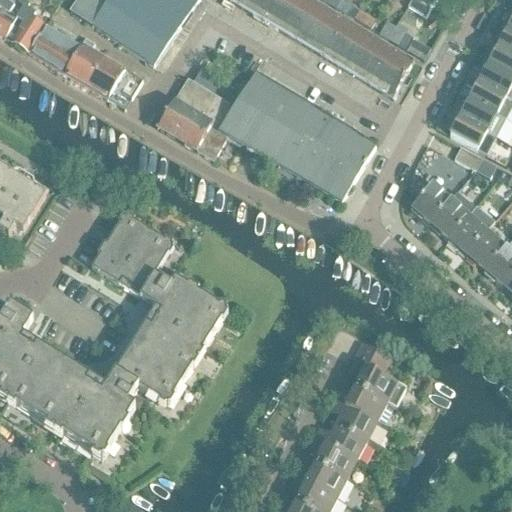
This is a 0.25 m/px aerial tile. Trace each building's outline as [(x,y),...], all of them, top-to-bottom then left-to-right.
[(1,0),(0,0),(0,41),(5,44),(15,28),(7,23),(16,8),(1,0)] [(81,0),(70,17),(93,32),(114,0),(81,0)] [(192,0),(114,0),(93,32),(153,73),(199,5),(192,0)] [(390,53),(301,0),(218,0),(368,89),(390,53)] [(413,0),(411,4),(412,4),(407,12),(425,22),(429,14),(437,0),(413,0)] [(20,2),(16,8),(7,23),(15,28),(5,44),(28,58),(45,32),(32,24),(35,20),(25,14),(29,7),(20,2)] [(353,24),(359,15),(341,4),(336,13),(353,24)] [(375,25),(359,15),(353,24),(370,34),(375,25)] [(511,22),(508,20),(501,32),(511,38),(511,22)] [(45,32),(28,58),(45,69),(62,42),(51,35),(56,27),(50,23),(45,32)] [(386,44),(394,31),(386,26),(378,39),(386,44)] [(394,31),(386,44),(405,55),(413,43),(405,38),(407,34),(397,28),(395,31),(394,31)] [(511,38),(501,32),(495,45),(500,48),(497,53),(511,60),(511,38)] [(62,42),(45,69),(63,81),(64,79),(80,51),(84,44),(77,40),(72,48),(62,42)] [(80,51),(64,79),(86,92),(104,62),(99,59),(98,62),(89,56),(94,48),(85,43),(84,44),(80,51)] [(390,53),(368,89),(392,103),(414,67),(390,53)] [(489,55),(482,67),(488,70),(511,83),(511,60),(497,53),(494,58),(489,55)] [(104,62),(86,92),(115,109),(121,99),(131,105),(142,86),(125,76),(126,75),(104,62)] [(511,83),(488,70),(478,88),(511,105),(511,83)] [(257,80),(236,112),(220,140),(227,144),(240,152),(242,150),(318,194),(352,137),(257,80)] [(469,83),(466,90),(471,92),(472,91),(476,93),(469,105),(505,125),(511,111),(511,105),(478,88),(469,83)] [(220,140),(236,112),(187,84),(158,134),(214,167),(227,144),(220,140)] [(469,105),(459,123),(495,143),(506,148),(511,137),(511,128),(505,125),(469,105)] [(459,123),(450,141),(478,156),(486,160),(495,143),(459,123)] [(352,137),(318,194),(342,208),(375,153),(365,147),(366,146),(352,137)] [(477,173),(481,165),(460,153),(454,165),(474,177),(477,173)] [(495,172),(481,165),(477,173),(491,180),(495,172)] [(0,237),(8,242),(14,232),(22,237),(45,201),(35,194),(33,185),(18,176),(9,178),(0,172),(0,237)] [(429,230),(450,205),(432,189),(410,214),(429,230)] [(450,205),(429,230),(447,246),(469,221),(468,220),(474,213),(457,198),(450,205)] [(469,221),(447,246),(465,262),(487,237),(493,229),(474,213),(468,220),(469,221)] [(139,304),(154,280),(172,251),(124,221),(91,273),(139,304)] [(487,237),(465,262),(484,277),(505,252),(487,237)] [(511,258),(505,252),(484,277),(502,293),(511,280),(511,258)] [(155,313),(104,393),(126,409),(137,393),(167,412),(226,317),(174,283),(170,290),(154,280),(139,304),(155,313)] [(511,280),(502,293),(511,301),(511,280)] [(126,409),(104,393),(22,343),(32,326),(8,311),(0,324),(0,402),(100,464),(132,412),(126,409)] [(353,366),(347,378),(359,384),(354,392),(386,409),(386,410),(394,414),(405,393),(396,390),(396,389),(381,381),(390,364),(362,349),(353,366)] [(386,409),(354,392),(350,401),(338,395),(333,405),(376,428),(386,410),(386,409)] [(376,428),(333,405),(327,416),(339,422),(334,430),(366,447),(376,428)] [(318,433),(313,444),(356,466),(366,447),(334,430),(330,439),(318,433)] [(356,466),(313,444),(307,454),(319,460),(314,469),(346,486),(356,466)] [(298,471),(293,482),(336,505),(346,486),(314,469),(310,477),(298,471)] [(332,511),(336,505),(293,482),(287,493),(299,499),(294,507),(303,511),(332,511)]
